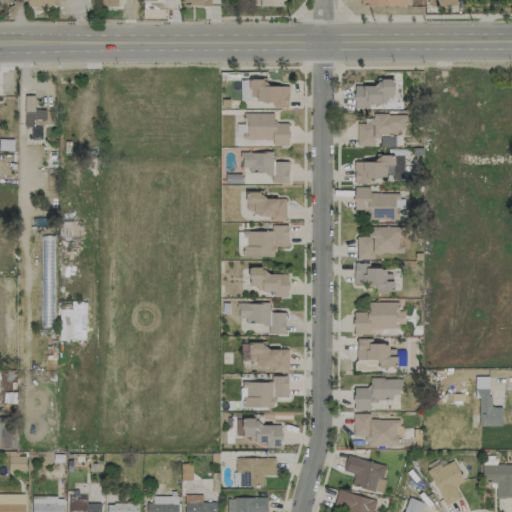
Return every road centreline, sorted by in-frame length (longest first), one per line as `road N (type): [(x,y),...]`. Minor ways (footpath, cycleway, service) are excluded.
road 1 (secondary): [(0,42),(511,40)]
road 2 (residential): [(300,511),(321,425),(326,42)]
